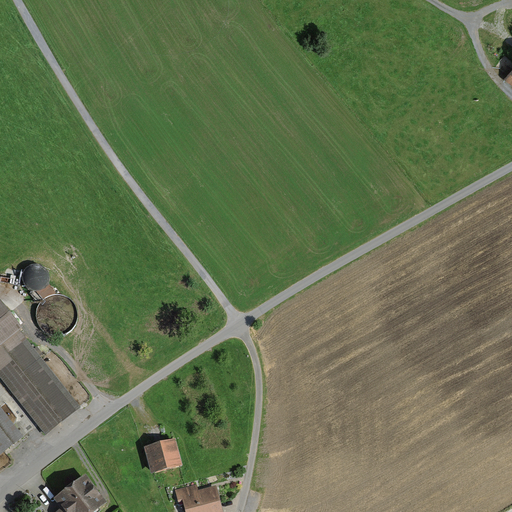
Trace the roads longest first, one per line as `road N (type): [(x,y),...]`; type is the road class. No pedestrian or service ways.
road 1 (unclassified): [(511,167),(239,322),(0,496)]
road 2 (track): [(239,322),(128,179),(18,0)]
road 3 (track): [(239,322),(259,376),(240,511)]
road 4 (track): [(432,0),(474,25),(511,95)]
